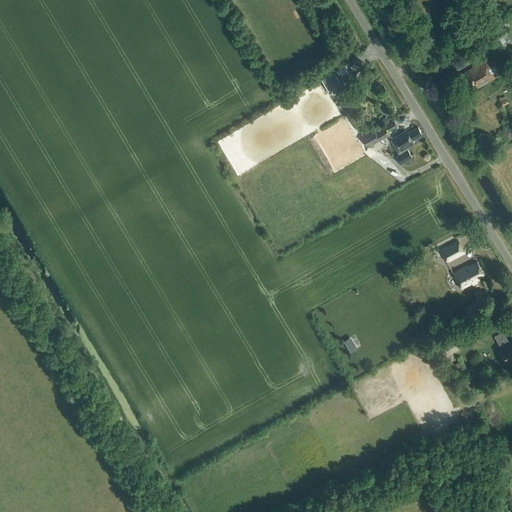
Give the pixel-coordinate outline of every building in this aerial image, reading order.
[(511,48),(503,34),(494,40),(502,53),(511,48)] [(477,83),(480,87),(503,74),(495,61),(488,59),(459,77),(466,90),(477,83)] [(355,96),(364,90),(361,85),(352,90),(355,96)] [(388,133),(399,127),(395,120),(376,131),(374,127),(362,134),(369,147),(381,141),(380,140),(389,134),(388,133)] [(408,149),(407,148),(415,143),(413,140),(423,134),(419,127),(409,133),(407,130),(391,139),(399,152),(400,152),(401,153),(397,156),(402,164),(413,157),(408,149)] [(464,253),(458,241),(441,250),(448,262),(464,253)] [(467,266),(467,265),(454,273),(463,289),(480,279),(479,278),(485,274),(478,262),(470,266),(470,265),(467,266)] [(480,290),(474,293),(478,301),(482,298),(484,298),(480,290)] [(470,317),(487,307),(482,298),(478,301),(465,308),(470,317)] [(490,327),(486,319),(465,330),(469,338),(490,327)] [(506,328),(497,333),(502,344),(511,339),(506,328)] [(440,353),(463,341),(459,334),(436,346),(440,353)] [(352,351),(360,347),(355,335),(347,338),(352,351)] [(511,342),(502,348),(509,362),(511,361),(511,342)] [(467,381),(462,384),(466,391),(471,389),(467,381)]
